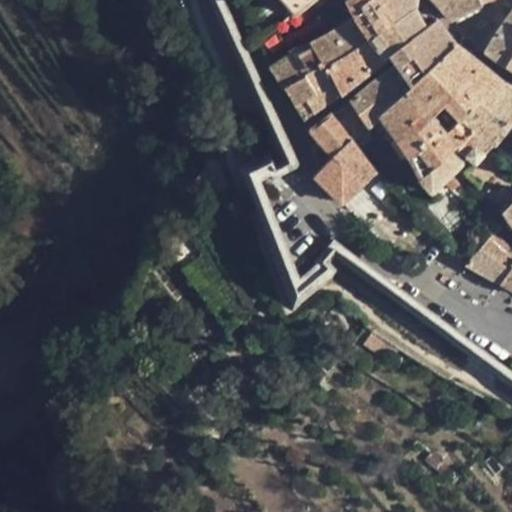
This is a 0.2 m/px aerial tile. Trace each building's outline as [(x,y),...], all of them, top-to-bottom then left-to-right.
[(303,35),(333,18),(324,0),(323,0),(280,26),(287,42),(303,35)] [(283,0),(295,14),(312,0),(283,0)] [(420,0),(344,0),(350,12),(353,17),(327,34),(290,52),(304,76),(326,64),(345,54),(354,48),(368,39),(384,60),(432,15),(420,0)] [(432,0),(451,21),(482,4),(481,2),(480,0),(432,0)] [(511,9),(484,51),(505,66),(507,67),(511,57),(511,9)] [(410,87),(456,44),(436,23),(394,65),(410,87)] [(384,60),(368,39),(354,48),(371,70),(384,60)] [(410,87),(380,114),(409,156),(421,179),(428,187),(431,191),(432,191),(464,160),(452,149),(454,147),(471,130),(461,119),(501,80),(485,68),(456,44),(410,87)] [(371,70),(354,48),(345,54),(326,64),(341,94),(371,70)] [(304,76),(290,52),(269,66),(283,88),(285,86),(304,76)] [(314,112),(341,94),(326,64),(304,76),(285,86),(305,119),(314,112)] [(410,87),(394,65),(350,100),(366,125),(380,114),(410,87)] [(461,119),(471,130),(454,147),(476,163),(510,125),(511,126),(511,86),(501,80),(461,119)] [(376,170),(333,113),(307,133),(316,143),(319,140),(333,156),(314,175),(342,203),(356,189),(365,182),(376,170)] [(233,184),(223,159),(189,183),(186,186),(190,193),(200,206),(233,184)] [(406,200),(376,170),(365,182),(373,191),(393,213),(406,200)] [(373,191),(365,182),(356,189),(365,199),(373,191)] [(511,202),(511,203),(503,211),(511,225),(511,202)] [(436,231),(453,249),(479,223),(461,205),(436,231)] [(479,223),(453,249),(467,262),(491,235),(479,223)] [(511,248),(494,231),(491,235),(467,262),(465,265),(498,284),(511,264),(511,248)] [(511,264),(498,284),(511,291),(511,264)]
